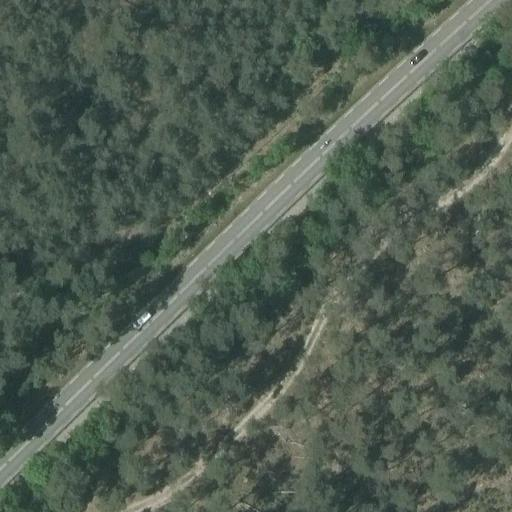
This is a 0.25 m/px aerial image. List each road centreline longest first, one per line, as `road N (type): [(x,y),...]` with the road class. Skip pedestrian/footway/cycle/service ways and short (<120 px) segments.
road 1 (primary): [(0,472),(492,0)]
road 2 (track): [(511,109),(97,511)]
